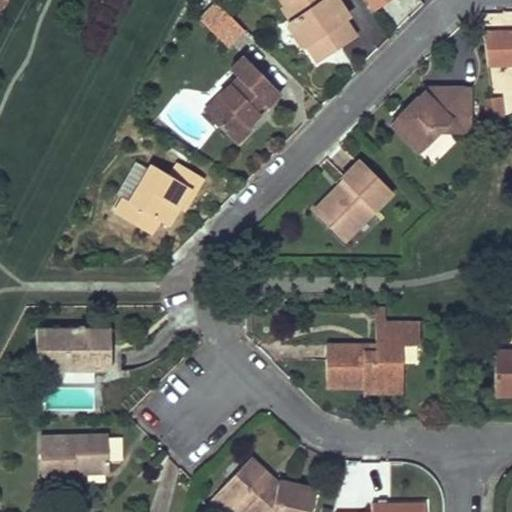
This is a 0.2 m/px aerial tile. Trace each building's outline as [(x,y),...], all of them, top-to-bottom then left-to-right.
[(318,58),(351,36),(350,34),(352,33),(343,19),(347,16),(336,0),(279,0),(283,5),(281,6),(291,21),(289,22),(288,26),(300,44),(303,45),(305,43),(314,58),(316,56),(318,58)] [(366,0),(372,10),(387,0),(366,0)] [(242,29),(216,3),(199,20),(225,46),(242,29)] [(511,31),(483,32),(487,66),(511,65),(511,31)] [(279,93),(242,56),(228,70),(236,78),(203,111),(235,144),(250,130),(246,126),(259,114),(255,109),(261,103),(265,107),(279,93)] [(500,96),(491,97),(494,118),(502,117),(500,96)] [(487,118),(494,118),(491,97),(485,98),(487,118)] [(468,119),(449,119),(437,131),(468,131),(468,119)] [(391,193),(359,159),(340,178),(342,181),(345,184),(336,193),(333,189),(312,211),(342,241),(391,193)] [(113,212),(149,234),(169,203),(178,208),(189,189),(195,193),(203,179),(176,163),(168,176),(150,165),(147,169),(134,162),(115,194),(122,198),(113,212)] [(333,189),(336,193),(345,184),(342,181),(333,189)] [(195,193),(189,189),(178,208),(184,212),(195,193)] [(375,307),(375,321),(384,321),(384,307),(375,307)] [(364,345),(325,345),(325,387),(362,387),(383,386),(383,379),(401,379),(401,345),(418,345),(418,321),(384,321),(375,321),(375,351),(364,351),(364,345)] [(103,328),(35,328),(35,370),(103,370),(103,328)] [(511,350),(493,351),(493,388),(511,388),(511,350)] [(402,392),(401,379),(383,379),(383,386),(362,387),(363,392),(402,392)] [(107,435),(39,437),(40,481),(75,480),(75,473),(74,465),(83,465),(83,473),(108,472),(107,435)] [(248,458),(209,501),(206,510),(213,511),(310,511),(316,490),(281,482),(277,485),(273,484),(269,487),(264,485),(267,475),(248,458)] [(423,511),(423,503),(370,504),(369,511),(423,511)]
